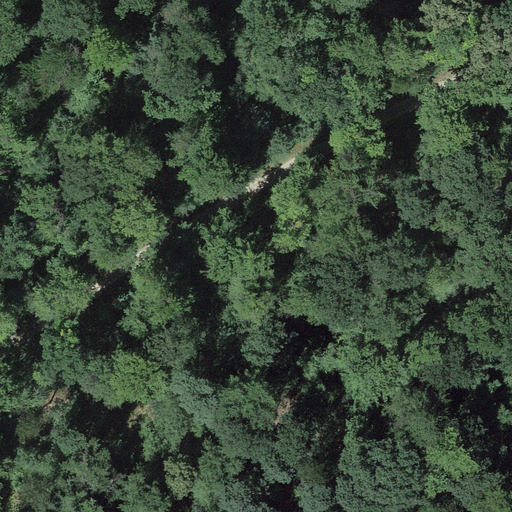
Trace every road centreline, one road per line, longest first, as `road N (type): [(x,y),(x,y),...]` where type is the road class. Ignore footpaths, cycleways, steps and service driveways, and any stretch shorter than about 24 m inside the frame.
road 1 (track): [(0,353),(161,237),(372,116),(511,55)]
road 2 (track): [(0,181),(122,0)]
